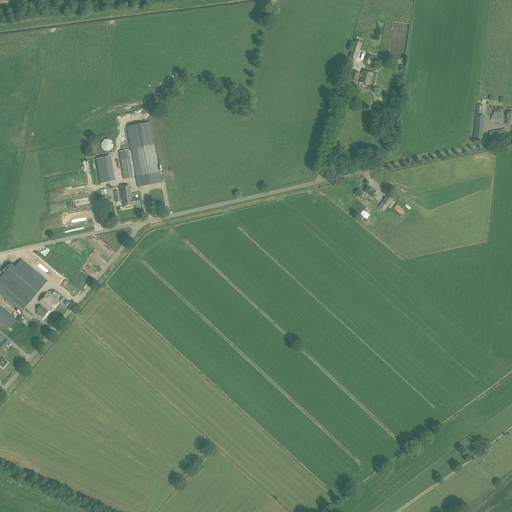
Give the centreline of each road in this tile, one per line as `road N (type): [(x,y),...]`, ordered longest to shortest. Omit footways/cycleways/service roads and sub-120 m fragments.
road 1 (unclassified): [(136,223),(511,140)]
road 2 (unclassified): [(0,392),(136,223)]
road 3 (unclassified): [(0,253),(136,223)]
